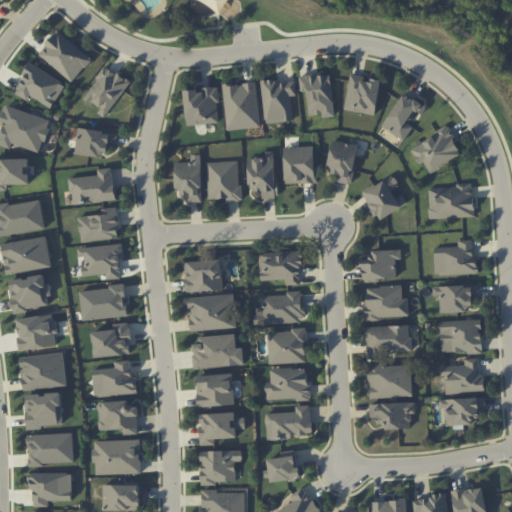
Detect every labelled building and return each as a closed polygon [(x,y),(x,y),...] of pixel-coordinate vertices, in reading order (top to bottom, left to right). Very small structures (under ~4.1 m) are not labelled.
[(92,56),(56,31),(39,56),(75,81),(92,56)] [(31,63),(14,92),(28,101),(31,96),(51,108),(66,84),(31,63)] [(130,83),(107,66),(84,97),(100,109),(97,112),(104,118),(130,83)] [(299,76),(305,76),(304,75),(316,73),(320,72),(321,75),(330,74),(333,101),(335,116),(322,117),(322,114),(309,115),(306,90),(301,91),(299,76)] [(350,73),(364,76),(363,81),(371,82),(371,78),(381,80),(375,115),(344,109),(350,73)] [(261,80),(267,79),(267,80),(275,79),(275,81),(278,81),(278,82),(289,81),(289,82),(295,81),(296,96),(290,96),(293,120),(266,124),(261,80)] [(223,84),(233,83),(233,85),(243,84),(243,83),(256,82),(261,127),(227,130),(223,84)] [(184,90),(193,89),(193,90),(197,90),(197,91),(201,91),(201,88),(215,86),(215,87),(218,87),(220,102),(217,102),(219,122),(188,125),(184,90)] [(413,127),(406,122),(415,110),(422,115),(427,108),(405,93),(382,126),(404,141),(413,127)] [(0,136),(0,145),(12,148),(13,145),(42,152),(51,118),(4,106),(1,121),(4,122),(0,136)] [(116,147),(118,133),(79,127),(75,152),(107,157),(109,145),(116,147)] [(410,147),(419,164),(424,161),(429,171),(462,155),(449,128),(410,147)] [(333,141),(358,146),(353,169),(354,169),(351,182),(350,182),(349,183),(338,181),(340,174),(332,173),(332,170),(329,165),(328,165),(333,141)] [(284,148),(313,146),(315,169),(317,168),(318,183),(301,184),(301,183),(286,183),(284,148)] [(248,158),(254,158),(256,156),(262,156),(263,158),(266,157),(265,151),(274,151),(275,181),(278,181),(278,195),(276,195),(276,198),(263,198),(262,191),(255,191),(255,189),(253,189),(250,186),(250,184),(249,184),(248,158)] [(175,162),(192,162),(192,155),(201,155),(202,202),(189,202),(189,195),(181,195),(181,191),(176,188),(175,162)] [(0,190),(8,190),(8,184),(30,184),(30,158),(0,159),(0,190)] [(207,162),(238,161),(239,185),(242,185),(243,199),(240,200),(240,201),(227,201),(227,198),(209,199),(207,162)] [(116,199),(113,167),(97,169),(98,175),(70,178),(73,204),(116,199)] [(403,195),(397,199),(391,189),(399,184),(394,175),(363,192),(379,220),(408,204),(403,195)] [(429,187),(430,218),(474,217),(473,185),(429,187)] [(0,204),(0,234),(0,235),(45,230),(41,200),(0,204)] [(79,217),(81,242),(120,238),(117,207),(102,208),(103,214),(79,217)] [(2,244),(7,274),(52,267),(47,236),(2,244)] [(434,247),(435,275),(479,273),(478,257),(473,257),(473,240),(457,240),(458,247),(434,247)] [(84,276),(106,274),(106,279),(122,278),(120,257),(124,257),(122,244),(78,248),(79,257),(83,257),(84,276)] [(397,279),(396,259),(402,259),(402,249),(371,250),(371,259),(363,259),(364,280),(397,279)] [(286,280),(286,285),(302,285),(301,251),(260,252),(261,281),(286,280)] [(186,291),(223,290),(222,260),(185,261),(186,291)] [(9,280),(13,311),(49,307),(48,296),(52,295),(50,284),(45,284),(44,275),(9,280)] [(83,321),(129,315),(125,285),(80,290),(83,321)] [(440,311),(473,310),(472,297),(480,297),(480,285),(433,287),(434,295),(440,295),(440,311)] [(409,317),(408,298),(403,298),(402,286),(365,287),(366,318),(409,317)] [(254,323),(305,321),(304,293),(261,295),(262,315),(254,315),(254,323)] [(235,295),(189,297),(190,330),(236,328),(235,295)] [(20,350),(57,346),(54,315),(17,319),(20,350)] [(482,352),(481,319),(440,321),(441,353),(482,352)] [(92,332),(95,357),(130,354),(129,341),(131,341),(130,322),(114,324),(114,330),(92,332)] [(412,353),(411,325),(367,326),(367,355),(412,353)] [(269,363),(306,362),(305,344),(308,344),(308,330),(268,331),(269,363)] [(244,365),(243,348),(237,348),(236,334),(194,336),(196,368),(244,365)] [(20,356),(21,367),(23,367),(24,389),(67,386),(65,353),(20,356)] [(442,366),(444,394),(483,392),(481,358),(465,359),(465,365),(442,366)] [(116,368),(92,370),(95,397),(138,393),(136,376),(131,376),(130,360),(115,362),(116,368)] [(412,365),(369,365),(370,398),(413,397),(412,365)] [(267,400),(310,398),(308,367),(271,369),(271,382),(266,382),(267,400)] [(197,375),(198,406),(234,405),(233,374),(197,375)] [(27,428),(63,426),(62,393),(26,395),(27,428)] [(447,426),(477,424),(476,411),(487,410),(486,397),(440,399),(440,408),(446,408),(447,426)] [(139,434),(138,406),(129,407),(129,401),(98,402),(99,430),(122,429),(122,435),(139,434)] [(370,404),(370,417),(377,417),(378,429),(411,428),(411,414),(416,414),(415,402),(370,404)] [(296,411),(265,414),(268,439),(313,435),(310,405),(296,406),(296,411)] [(201,445),(215,445),(215,439),(237,438),(236,412),(200,413),(201,445)] [(29,465),(74,463),(73,433),(28,434),(29,465)] [(95,475),(141,473),(140,450),(141,450),(141,439),(94,441),(95,475)] [(201,451),(202,483),(236,482),(236,461),(243,461),(243,450),(201,451)] [(270,481),(299,478),(297,450),(280,452),(280,458),(268,459),(270,481)] [(49,500),(72,500),(72,472),(29,473),(29,490),(34,490),(34,507),(49,507),(49,500)] [(104,484),(104,510),(139,510),(140,484),(104,484)] [(294,501),(277,511),(320,511),(304,486),(290,496),(294,501)] [(486,511),(484,487),(453,491),(455,511),(486,511)] [(202,511),(245,511),(246,492),(203,491),(202,510),(202,511)] [(448,511),(446,495),(413,498),(414,511),(448,511)] [(373,500),(373,511),(407,511),(407,499),(373,500)]
